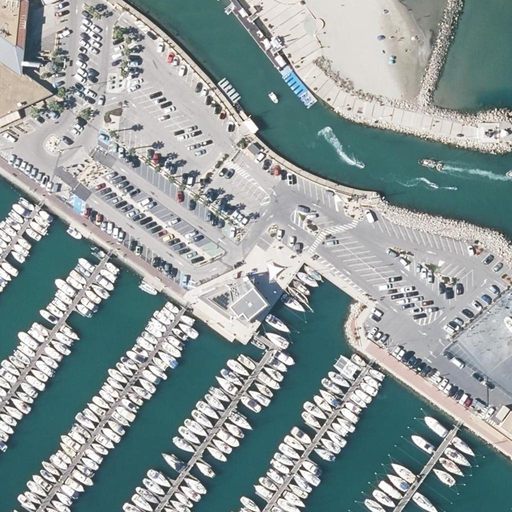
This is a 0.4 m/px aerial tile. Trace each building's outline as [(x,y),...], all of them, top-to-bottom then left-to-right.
[(20,60),(22,43),(27,0),(26,0),(0,0),(0,67),(6,65),(20,60)] [(0,67),(0,74),(15,68),(19,71),(19,66),(20,65),(20,63),(20,60),(6,65),(0,67)] [(0,125),(13,120),(44,106),(41,96),(48,93),(19,71),(15,68),(0,74),(0,125)] [(137,144),(129,139),(124,135),(125,120),(119,119),(118,134),(118,137),(119,140),(133,149),(137,144)] [(252,281),(235,288),(234,312),(248,323),(252,281)] [(229,321),(230,310),(232,289),(223,283),(194,296),(229,321)] [(510,408),(505,404),(497,415),(502,419),(510,408)] [(511,410),(501,425),(511,433),(511,410)]
